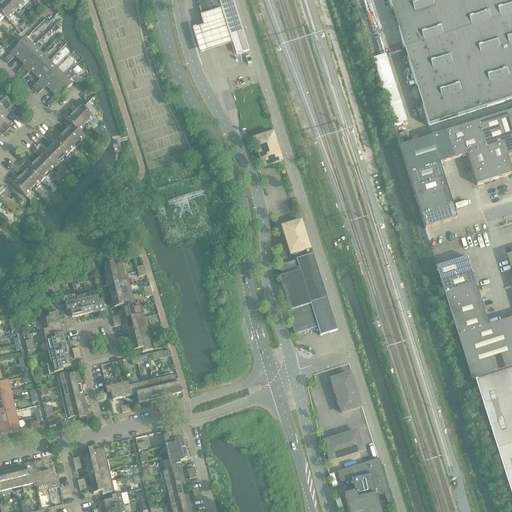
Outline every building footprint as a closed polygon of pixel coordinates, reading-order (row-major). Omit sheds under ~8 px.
[(7,0),(4,3),(16,14),(23,7),(16,0),(7,0)] [(218,0),(197,0),(203,17),(218,12),(222,12),(232,44),(236,55),(248,51),(232,0),(228,0),(219,3),(218,0)] [(511,0),(387,0),(428,127),(511,100),(511,0)] [(0,13),(3,17),(8,22),(16,14),(4,3),(1,7),(0,6),(0,13)] [(200,54),(232,44),(222,12),(218,12),(203,17),(200,18),(203,27),(193,30),(200,54)] [(11,36),(16,40),(21,34),(17,30),(11,36)] [(10,37),(2,45),(6,49),(14,41),(10,37)] [(25,39),(4,61),(7,64),(15,57),(19,61),(33,47),(25,39)] [(19,61),(24,66),(16,73),(19,76),(41,55),(33,47),(19,61)] [(49,62),(41,55),(19,76),(23,80),(30,72),(35,76),(49,62)] [(56,70),(49,62),(35,76),(39,81),(32,88),(35,92),(56,70)] [(56,70),(35,92),(38,95),(46,87),(51,92),(64,78),(56,70)] [(72,86),(64,78),(51,92),(55,96),(47,104),(51,107),(72,86)] [(0,95),(0,110),(6,117),(11,112),(19,120),(22,116),(0,95)] [(78,110),(74,114),(87,126),(94,119),(76,101),(76,102),(73,105),(78,110)] [(10,129),(2,121),(6,117),(0,110),(0,125),(7,132),(10,129)] [(62,116),(61,116),(66,121),(67,121),(79,134),(79,133),(87,126),(74,114),(70,118),(65,113),(62,116)] [(511,130),(507,114),(476,124),(485,150),(502,144),(506,158),(507,158),(511,155),(511,130)] [(63,124),(68,129),(64,133),(77,146),(84,138),(79,133),(79,134),(67,121),(66,121),(63,124)] [(476,124),(444,134),(453,160),(467,156),(485,150),(476,124)] [(55,132),(52,136),(70,153),(77,146),(64,133),(60,137),(55,132)] [(406,133),(398,136),(400,141),(408,138),(406,133)] [(272,134),(254,140),(263,168),(277,163),(281,162),(272,134)] [(444,134),(399,148),(407,174),(439,164),(439,165),(453,160),(444,134)] [(54,144),(50,148),(63,161),(70,153),(52,136),(49,139),(54,144)] [(503,178),(511,175),(511,174),(507,158),(506,158),(502,144),(485,150),(467,156),(476,186),(486,183),(503,178)] [(41,147),(37,150),(55,168),(63,161),(50,148),(46,152),(41,147)] [(37,150),(34,154),(39,159),(35,163),(48,175),(55,168),(37,150)] [(48,175),(35,163),(31,167),(26,162),(23,165),(41,183),(48,175)] [(439,164),(407,174),(412,188),(443,178),(439,165),(439,164)] [(25,174),(21,178),(33,190),(41,183),(23,165),(20,169),(25,174)] [(12,177),(8,180),(26,198),(33,190),(21,178),(17,181),(12,177)] [(443,178),(412,188),(416,202),(448,192),(443,178)] [(448,192),(416,202),(420,215),(452,206),(448,192)] [(425,230),(456,220),(452,206),(420,215),(425,230)] [(301,222),(282,228),(291,255),(309,250),(301,222)] [(279,267),(282,277),(279,278),(289,310),(327,298),(313,255),(296,260),(296,261),(279,267)] [(469,259),(437,269),(442,283),(473,273),(469,259)] [(113,264),(104,266),(106,277),(115,275),(116,278),(127,275),(124,264),(114,267),(113,264)] [(473,273),(442,283),(446,297),(478,287),(473,273)] [(130,286),(127,275),(116,278),(115,275),(106,277),(109,287),(118,285),(118,288),(130,286)] [(118,285),(109,287),(111,298),(120,296),(121,299),(132,296),(130,286),(118,288),(118,285)] [(478,287),(446,297),(451,311),(482,301),(478,287)] [(91,305),(93,313),(104,311),(102,301),(99,302),(97,294),(86,297),(88,305),(91,305)] [(75,299),(75,295),(61,298),(62,302),(55,304),(55,306),(59,308),(65,307),(66,311),(70,310),(72,319),(83,316),(81,307),(77,308),(75,299)] [(120,296),(111,298),(114,309),(122,307),(123,310),(132,307),(132,308),(135,307),(132,296),(121,299),(120,296)] [(75,299),(77,308),(81,307),(83,316),(93,313),(91,305),(88,305),(86,297),(75,299)] [(289,310),(290,312),(287,312),(295,335),(317,328),(318,329),(320,336),(337,331),(327,298),(289,310)] [(482,301),(451,311),(455,324),(486,314),(482,301)] [(133,310),(132,308),(132,307),(123,310),(125,320),(134,318),(135,321),(144,319),(141,308),(133,310)] [(47,311),(49,319),(41,321),(44,332),(52,330),(52,326),(60,324),(57,311),(54,309),(47,311)] [(486,314),(455,324),(459,338),(491,328),(486,314)] [(144,319),(135,321),(134,318),(125,320),(128,331),(137,328),(137,332),(149,329),(146,318),(144,319)] [(511,332),(509,322),(491,328),(459,338),(473,382),(511,369),(511,332)] [(55,340),(54,337),(63,335),(60,324),(52,326),(52,330),(44,332),(46,342),(55,340)] [(137,328),(128,331),(130,341),(139,339),(140,342),(151,340),(149,329),(137,332),(137,328)] [(54,337),(55,340),(46,342),(48,353),(57,351),(57,347),(65,345),(63,335),(54,337)] [(139,339),(130,341),(133,352),(141,350),(142,353),(154,351),(151,340),(140,342),(139,339)] [(57,351),(48,353),(51,363),(60,361),(59,358),(68,356),(65,345),(57,347),(57,351)] [(59,358),(60,361),(51,363),(47,364),(50,375),(63,372),(62,369),(71,367),(68,356),(59,358)] [(511,372),(477,383),(511,492),(511,372)] [(69,374),(57,377),(60,388),(71,385),(72,388),(81,386),(78,375),(70,377),(69,374)] [(173,374),(162,377),(165,388),(168,387),(170,396),(181,394),(179,384),(176,385),(173,374)] [(350,375),(331,381),(342,414),(361,408),(350,375)] [(162,377),(152,379),(155,391),(158,390),(160,399),(170,396),(168,387),(165,388),(162,377)] [(132,387),(131,387),(129,387),(127,379),(116,382),(118,391),(121,390),(123,399),(134,396),(132,387)] [(152,379),(141,382),(144,393),(147,392),(149,401),(160,399),(158,390),(155,391),(152,379)] [(0,394),(9,392),(7,383),(7,382),(0,383),(0,394)] [(116,382),(105,384),(107,394),(110,393),(112,401),(123,399),(121,390),(118,391),(116,382)] [(141,382),(130,385),(131,387),(132,387),(134,396),(136,395),(138,404),(149,401),(147,392),(144,393),(141,382)] [(71,385),(60,388),(62,398),(73,395),(74,399),(83,396),(81,386),(72,388),(71,385)] [(9,392),(0,394),(0,405),(11,402),(9,392)] [(73,395),(62,398),(65,409),(76,406),(77,409),(86,407),(83,396),(74,399),(73,395)] [(11,402),(0,405),(0,415),(14,412),(11,402)] [(88,418),(86,407),(77,409),(76,406),(65,409),(67,420),(78,417),(79,420),(88,418)] [(14,412),(0,415),(0,425),(16,422),(14,412)] [(0,429),(2,436),(1,436),(19,432),(18,432),(16,422),(0,425),(0,429)] [(175,445),(174,442),(183,440),(180,429),(171,431),(171,434),(163,436),(166,447),(175,445)] [(357,433),(324,443),(330,462),(363,452),(357,433)] [(183,440),(174,442),(175,445),(166,447),(168,458),(177,455),(176,452),(185,450),(183,440)] [(92,449),(83,452),(86,463),(94,461),(95,464),(106,461),(104,450),(93,453),(92,449)] [(180,463),(188,461),(185,450),(176,452),(177,455),(168,458),(171,468),(180,466),(180,463)] [(350,480),(352,487),(349,488),(351,494),(344,497),(348,511),(379,511),(377,502),(375,497),(384,495),(387,505),(392,503),(378,460),(336,473),(340,484),(350,480)] [(109,472),(106,461),(95,464),(94,461),(86,463),(88,473),(97,471),(98,474),(109,472)] [(171,471),(161,473),(163,484),(175,482),(174,478),(183,476),(180,466),(171,468),(171,471)] [(26,469),(15,471),(17,480),(20,479),(23,490),(34,488),(33,485),(33,486),(30,476),(28,477),(26,469)] [(15,471),(4,474),(6,482),(10,482),(12,493),(23,490),(20,479),(17,480),(15,471)] [(46,482),(48,491),(59,488),(57,479),(54,479),(52,471),(41,474),(43,483),(46,482)] [(97,471),(88,473),(90,484),(99,482),(100,485),(111,482),(109,472),(98,474),(97,471)] [(4,474),(0,474),(0,488),(2,495),(12,493),(10,482),(6,482),(4,474)] [(41,474),(30,476),(33,486),(33,485),(35,485),(37,493),(48,491),(46,482),(43,483),(41,474)] [(176,489),(185,487),(183,476),(174,478),(175,482),(163,484),(166,495),(177,492),(176,489)] [(114,493),(111,482),(100,485),(99,482),(90,484),(93,495),(101,493),(102,496),(114,493)] [(177,492),(166,495),(168,505),(180,503),(179,499),(188,497),(185,487),(176,489),(177,492)] [(111,497),(112,500),(103,502),(105,511),(110,511),(115,511),(114,508),(123,506),(120,495),(111,497)] [(188,497),(179,499),(180,503),(168,505),(170,511),(181,511),(181,510),(190,508),(188,497)]
